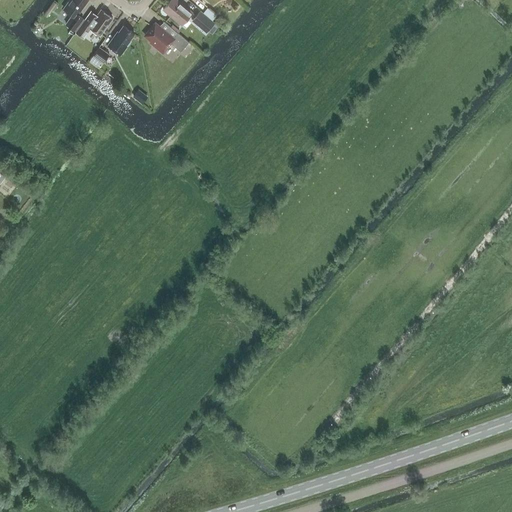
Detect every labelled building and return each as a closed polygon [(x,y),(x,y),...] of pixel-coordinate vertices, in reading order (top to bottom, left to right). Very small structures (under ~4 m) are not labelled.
[(83,19),(77,15),(88,0),(87,0),(69,0),(63,8),(72,15),(65,24),(75,30),(83,19)] [(181,25),(191,12),(177,0),(170,0),(163,9),(181,25)] [(53,1),(43,15),(48,18),(57,4),(53,1)] [(212,20),(216,15),(207,7),(203,12),(212,20)] [(85,19),(76,32),(83,37),(90,28),(100,35),(112,18),(101,10),(97,15),(91,11),(85,19)] [(193,21),(206,32),(214,23),(201,11),(193,21)] [(188,42),(169,26),(165,31),(155,23),(145,35),(151,41),(150,42),(155,46),(156,45),(159,48),(158,49),(163,53),(168,47),(167,46),(170,43),(180,52),(188,42)] [(127,43),(134,33),(123,26),(116,35),(115,35),(107,45),(120,54),(128,44),(127,43)] [(109,54),(99,47),(89,61),(97,67),(101,61),(103,62),(109,54)] [(142,103),(147,97),(138,89),(133,96),(142,103)]
